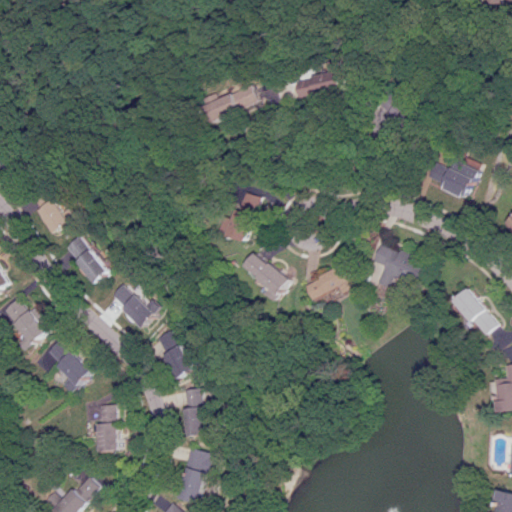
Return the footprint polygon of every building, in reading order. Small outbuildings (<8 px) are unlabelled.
[(302,97),(346,88),(342,69),(298,79),(302,97)] [(213,104),(222,122),(261,101),(252,84),(213,104)] [(392,115),(411,123),(421,101),(402,92),(392,115)] [(0,151),(0,158),(22,176),(31,165),(6,145),(0,151)] [(432,179),(471,196),(483,169),(461,160),(458,169),(440,161),(432,179)] [(243,204),(260,207),(263,195),(245,192),(243,204)] [(85,218),(79,208),(73,212),(64,198),(46,209),(61,233),(85,218)] [(258,212),(239,208),(232,236),(252,240),(258,212)] [(234,218),(226,217),(224,234),(233,235),(234,218)] [(100,284),(116,272),(88,234),(72,246),(100,284)] [(390,264),(385,283),(396,286),(399,276),(417,282),(423,263),(418,261),(420,254),(384,243),(378,260),(390,264)] [(297,279),(260,251),(249,265),(263,275),(257,282),(281,300),(297,279)] [(321,304),(357,285),(355,280),(358,278),(350,263),(310,283),(321,304)] [(0,289),(10,284),(0,266),(0,289)] [(117,296),(148,324),(160,310),(129,282),(117,296)] [(489,335),(504,324),(477,287),(461,298),(489,335)] [(30,346),(48,332),(21,296),(3,309),(30,346)] [(58,360),(69,349),(59,339),(48,350),(58,360)] [(172,353),(185,378),(202,368),(189,344),(172,353)] [(94,370),(73,350),(59,365),(70,376),(64,383),(73,392),(94,370)] [(502,410),(511,409),(511,363),(511,364),(511,377),(501,378),(502,410)] [(195,434),(221,433),(220,420),(212,420),(210,387),(192,389),(195,434)] [(102,450),(120,450),(119,403),(100,404),(102,450)] [(220,453),(196,447),(184,497),(208,502),(220,453)] [(78,511),(101,488),(87,475),(65,498),(56,489),(46,499),(59,511),(78,511)] [(511,511),(511,490),(502,489),(497,511),(502,511),(511,511)] [(192,511),(193,511),(175,500),(167,511),(192,511)]
